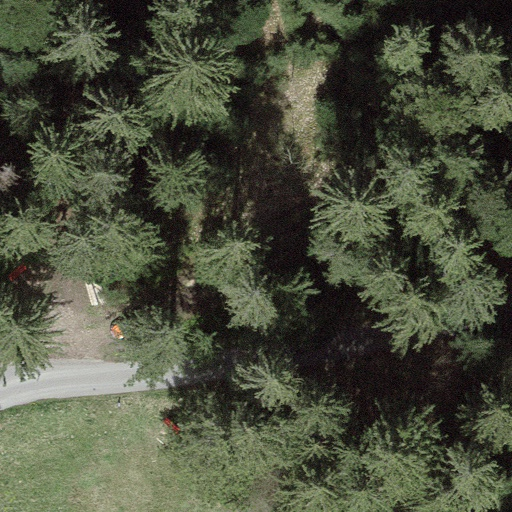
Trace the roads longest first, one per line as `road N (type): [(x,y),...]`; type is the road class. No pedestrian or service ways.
road 1 (track): [(511,150),(356,191),(50,381)]
road 2 (track): [(356,191),(511,77)]
